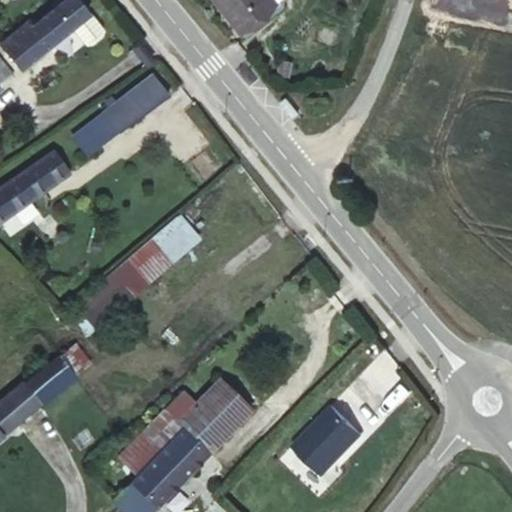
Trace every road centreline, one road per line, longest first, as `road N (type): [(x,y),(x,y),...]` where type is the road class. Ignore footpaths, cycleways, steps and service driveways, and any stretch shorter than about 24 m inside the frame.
road 1 (secondary): [(305,187),(465,369)]
road 2 (secondary): [(157,0),(305,187)]
road 3 (unclassified): [(305,187),(367,94),(395,0)]
